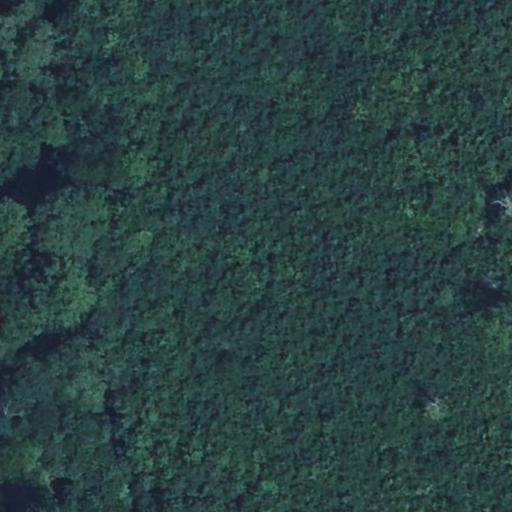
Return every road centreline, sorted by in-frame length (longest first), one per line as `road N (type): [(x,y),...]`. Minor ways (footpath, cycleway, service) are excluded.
road 1 (track): [(63,0),(25,86),(22,145),(58,302)]
road 2 (track): [(124,511),(114,455),(58,302)]
